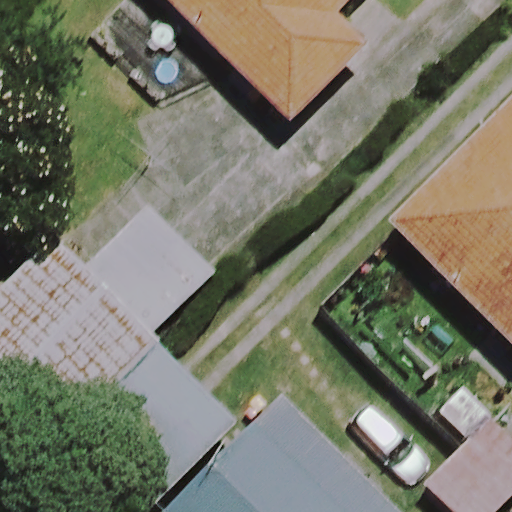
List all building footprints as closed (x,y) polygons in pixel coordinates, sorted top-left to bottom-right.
[(357,0),(136,0),(280,141),(353,66),(322,36),(357,0)] [(511,115),(382,249),(511,375),(511,115)] [(203,286),(139,224),(78,286),(43,251),(0,295),(0,387),(126,511),(145,511),(218,438),(135,356),(203,286)] [(368,511),(271,416),(177,511),(368,511)] [(502,511),(511,502),(511,464),(481,434),(414,501),(425,511),(502,511)]
